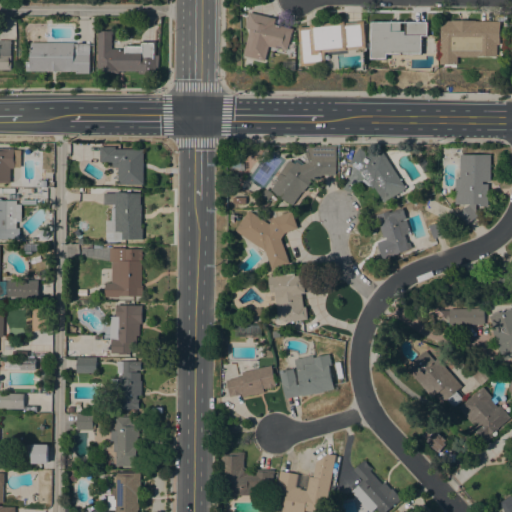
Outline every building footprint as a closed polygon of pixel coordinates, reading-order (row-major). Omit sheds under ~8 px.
[(276,18),(275,24),(293,28),(288,50),(270,46),(266,61),(244,55),(251,28),(246,27),(250,12),(276,18)] [(371,59),(371,20),(429,20),(429,36),(423,36),(423,54),(408,54),(408,57),(402,57),(402,54),(389,54),(389,59),(371,59)] [(441,21),(451,21),(451,20),(475,20),(475,21),(500,21),(499,44),(497,44),(497,56),(479,56),(458,56),(458,64),(440,64),(441,21)] [(310,26),(310,24),(344,21),(345,22),(363,21),(366,48),(325,52),(326,63),(302,66),(298,27),(310,26)] [(158,68),(156,68),(156,73),(139,73),(139,71),(119,71),(119,73),(97,73),(97,68),(97,31),(111,31),(111,49),(123,49),(123,45),(140,45),(140,41),(156,41),(156,55),(159,55),(158,68)] [(0,40),(11,40),(11,55),(12,55),(11,69),(0,69),(0,40)] [(30,42),(73,42),(73,43),(89,43),(89,73),(76,73),(76,71),(25,71),(25,61),(30,61),(30,42)] [(99,162),(99,146),(114,146),(114,144),(120,144),(120,149),(143,149),(143,184),(118,184),(118,167),(112,167),(112,162),(108,162),(99,162)] [(312,178),(302,192),(301,191),(292,205),(271,189),(277,180),(275,179),(289,159),(293,162),(296,158),(303,164),(308,161),(305,154),(305,146),(335,146),(335,174),(322,174),(320,175),(321,177),(316,180),(315,178),(313,179),(312,178)] [(349,163),(359,147),(372,156),(382,150),(404,186),(382,200),(374,187),(372,188),(361,171),(349,163)] [(0,148),(14,148),(14,156),(15,156),(15,168),(10,168),(10,183),(0,183),(0,148)] [(455,204),(455,178),(459,178),(460,154),(490,154),(490,181),(486,181),(485,184),(488,184),(488,206),(480,206),(480,204),(476,204),(476,213),(477,216),(466,224),(458,212),(469,204),(455,204)] [(417,161),(423,157),(430,168),(424,172),(417,161)] [(272,193),(266,201),(260,196),(266,188),(272,193)] [(114,231),(106,231),(106,220),(111,220),(111,207),(115,207),(115,204),(103,204),(103,192),(115,192),(130,192),(130,193),(140,193),(140,204),(141,204),(141,228),(142,228),(142,239),(114,239),(114,238),(114,231)] [(16,229),(20,235),(19,236),(18,238),(14,238),(12,238),(12,239),(0,239),(0,198),(1,198),(1,200),(16,200),(16,229)] [(235,230),(249,210),(269,224),(273,218),(292,211),(298,228),(284,233),(281,238),(290,264),(272,270),(265,251),(235,230)] [(410,242),(411,247),(406,249),(407,250),(382,258),(377,242),(386,238),(386,236),(383,237),(376,215),(391,210),(393,216),(398,215),(401,223),(403,222),(410,242)] [(442,220),(446,233),(433,238),(429,225),(442,220)] [(111,261),(109,261),(109,248),(125,248),(125,249),(142,249),(142,251),(141,251),(141,253),(143,253),(143,256),(141,256),(141,260),(141,286),(142,286),(143,296),(119,296),(119,297),(105,297),(105,296),(103,296),(103,293),(105,293),(105,283),(111,283),(111,261)] [(497,272),(506,273),(507,271),(511,271),(511,284),(496,282),(497,272)] [(268,276),(284,274),(284,276),(302,274),(302,275),(314,274),(316,290),(305,292),(302,293),(303,306),(306,306),(308,319),(284,322),(284,319),(278,320),(274,292),(270,292),(268,276)] [(38,280),(38,299),(22,298),(22,296),(7,296),(7,279),(38,280)] [(116,316),(116,304),(119,304),(119,305),(141,305),(141,323),(139,323),(139,335),(136,335),(136,344),(130,344),(130,352),(119,352),(119,353),(111,353),(111,339),(110,339),(110,316),(116,316)] [(48,305),(48,330),(32,330),(32,305),(48,305)] [(511,357),(505,360),(493,328),(495,327),(491,316),(494,315),(493,313),(500,311),(501,312),(503,312),(503,311),(505,310),(506,312),(507,311),(507,310),(511,307),(511,357)] [(452,309),(452,308),(485,308),(485,324),(452,325),(452,324),(442,310),(443,309),(452,309)] [(463,386),(457,391),(464,399),(455,408),(448,400),(446,401),(439,393),(433,398),(407,367),(427,350),(436,361),(439,358),(463,386)] [(279,372),(293,368),(297,385),(300,385),(296,371),(304,369),(304,366),(314,363),(313,358),(329,354),(331,364),(328,365),(334,388),(323,391),(323,392),(309,395),(309,394),(302,396),(301,395),(285,399),(279,372)] [(96,358),(96,373),(76,373),(76,357),(96,358)] [(35,358),(36,369),(20,370),(20,367),(19,367),(19,361),(20,361),(20,358),(35,358)] [(141,395),(137,395),(137,399),(139,399),(139,408),(117,408),(117,389),(111,389),(111,378),(121,378),(121,373),(117,373),(117,361),(141,361),(141,370),(136,370),(136,372),(140,372),(140,380),(141,380),(141,395)] [(483,364),(493,375),(481,385),(471,374),(483,364)] [(271,365),(276,386),(267,388),(267,387),(263,388),(264,392),(251,395),(251,394),(242,396),(241,394),(230,396),(226,380),(234,378),(234,377),(242,375),(242,372),(271,365)] [(492,397),(491,398),(498,407),(500,405),(511,417),(498,429),(492,435),(494,437),(487,442),(485,440),(483,440),(474,429),(479,425),(476,421),(474,423),(473,422),(472,422),(459,407),(464,403),(478,391),(477,391),(480,388),(481,389),(484,387),(492,397)] [(0,393),(24,393),(23,409),(0,408),(0,393)] [(76,429),(76,414),(103,414),(103,421),(92,421),(92,430),(76,429)] [(115,451),(113,451),(113,441),(110,441),(110,430),(114,430),(114,416),(130,416),(130,422),(131,422),(131,423),(137,423),(137,429),(139,429),(139,436),(137,436),(137,440),(140,440),(140,452),(141,452),(141,457),(140,457),(140,466),(135,466),(116,466),(115,451)] [(433,433),(435,434),(437,432),(446,440),(444,443),(447,444),(439,453),(426,442),(433,433)] [(48,444),(48,463),(31,463),(31,444),(48,444)] [(249,473),(255,472),(255,470),(274,469),(274,473),(273,473),(273,486),(253,486),(253,495),(220,495),(220,484),(226,484),(226,475),(221,475),(220,452),(226,451),(226,452),(238,452),(244,452),(244,458),(243,458),(244,466),(249,473)] [(358,486),(357,484),(362,479),(353,469),(364,459),(366,462),(369,466),(370,466),(371,467),(368,469),(382,484),(384,482),(391,489),(392,488),(395,492),(397,491),(400,494),(398,495),(402,498),(396,503),(386,511),(380,511),(376,508),(371,511),(369,511),(351,491),(358,486)] [(274,490),(282,492),(283,486),(277,485),(280,470),(298,474),(296,487),(301,488),(300,489),(316,492),(316,489),(329,492),(324,511),(314,511),(304,510),(303,511),(281,511),(283,507),(282,507),(281,511),(267,511),(272,490),(274,490)] [(140,498),(137,498),(137,503),(139,503),(139,509),(137,509),(137,511),(101,511),(101,510),(107,510),(107,495),(112,495),(112,487),(116,487),(116,481),(112,481),(112,476),(116,476),(116,473),(118,473),(118,471),(133,471),(133,473),(134,473),(134,472),(140,472),(140,498)] [(3,502),(0,502),(0,507),(15,507),(15,511),(0,511),(0,472),(4,473),(4,484),(3,484),(3,502)] [(511,511),(505,511),(499,502),(511,494),(511,495),(511,511)]
